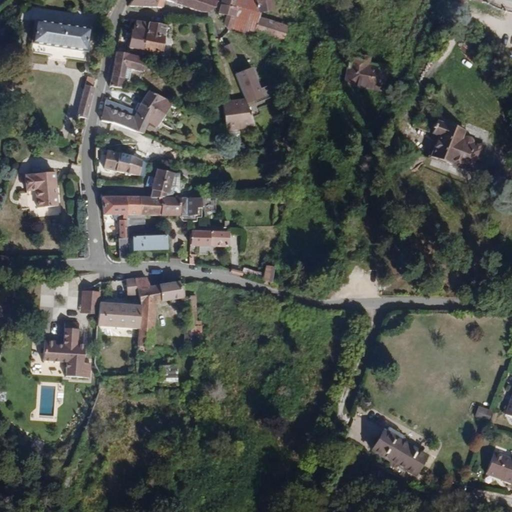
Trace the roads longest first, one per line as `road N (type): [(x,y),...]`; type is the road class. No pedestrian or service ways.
road 1 (residential): [(511,306),(312,303),(216,280),(91,267)]
road 2 (residential): [(123,0),(89,128),(91,267)]
road 3 (track): [(375,302),(302,511)]
road 4 (residential): [(351,511),(459,492),(511,501)]
